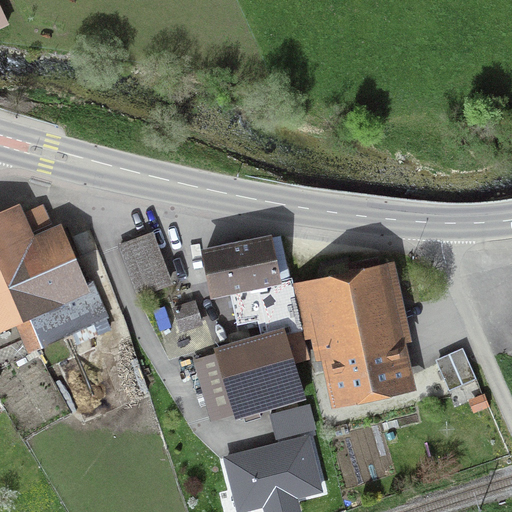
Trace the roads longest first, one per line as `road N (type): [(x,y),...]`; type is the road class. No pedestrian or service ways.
road 1 (primary): [(511,221),(398,220),(258,201),(0,140)]
road 2 (track): [(450,224),(453,275),(511,414)]
